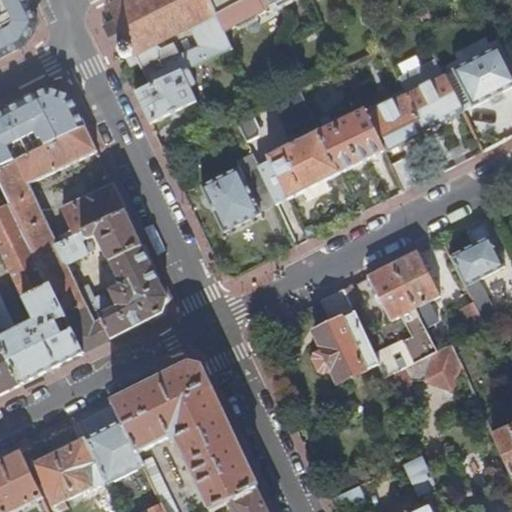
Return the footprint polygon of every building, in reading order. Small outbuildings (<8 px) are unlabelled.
[(0,0),(0,59),(23,47),(37,24),(30,10),(25,0),(0,0)] [(120,57),(130,59),(134,68),(143,64),(153,87),(209,61),(234,49),(226,32),(211,0),(126,0),(112,7),(120,24),(128,40),(115,46),(120,57)] [(211,0),(226,32),(271,12),(296,0),(211,0)] [(497,20),(487,0),(485,0),(475,5),(485,26),(497,20)] [(128,40),(120,24),(108,31),(115,46),(128,40)] [(511,47),(511,48),(503,51),(502,48),(457,71),(476,107),(511,88),(511,47)] [(138,94),(153,126),(200,103),(193,90),(203,85),(200,78),(214,71),(209,61),(153,87),(138,94)] [(353,80),(359,93),(368,88),(356,62),(347,67),(353,80)] [(353,80),(347,67),(337,71),(342,85),(353,80)] [(408,96),(426,132),(466,112),(447,76),(408,96)] [(292,129),(315,118),(301,88),(278,100),(292,129)] [(0,170),(87,128),(73,98),(48,90),(32,99),(12,109),(0,114),(0,170)] [(370,116),(387,151),(426,132),(408,96),(370,116)] [(322,132),(342,174),(387,151),(370,116),(367,109),(322,132)] [(254,111),(238,119),(250,142),(263,136),(264,130),(254,111)] [(87,128),(0,170),(0,179),(12,205),(36,257),(128,214),(115,188),(65,212),(74,233),(57,241),(30,185),(99,152),(87,128)] [(279,203),(280,205),(342,174),(322,132),(271,157),(273,161),(261,167),(279,203)] [(394,165),(407,193),(421,185),(407,158),(394,165)] [(263,211),(279,203),(261,167),(259,163),(244,170),(243,168),(204,187),(227,233),(264,214),(263,211)] [(0,210),(0,250),(35,324),(19,333),(13,335),(7,324),(10,322),(11,315),(1,296),(0,295),(0,340),(1,341),(23,386),(46,375),(84,356),(73,334),(64,338),(58,324),(66,321),(36,257),(12,205),(0,210)] [(121,337),(164,315),(166,307),(168,300),(128,214),(36,257),(66,321),(73,334),(84,356),(121,337)] [(200,227),(208,243),(222,237),(214,220),(200,227)] [(306,229),(312,240),(320,236),(315,225),(306,229)] [(478,246),(454,258),(469,288),(508,268),(487,226),(472,234),(478,246)] [(443,297),(420,253),(396,265),(428,329),(441,322),(432,303),(443,297)] [(428,329),(396,265),(371,278),(395,323),(408,315),(422,346),(412,350),(411,347),(380,362),(381,366),(387,379),(397,374),(407,369),(440,353),(428,329)] [(346,290),(324,301),(333,321),(356,311),(346,290)] [(484,293),(474,298),(477,304),(484,318),(493,313),(484,293)] [(476,336),(490,329),(484,318),(477,304),(463,310),(476,336)] [(490,329),(500,324),(493,313),(484,318),(490,329)] [(381,366),(380,362),(358,315),(318,333),(325,351),(318,354),(316,359),(322,372),(327,374),(335,371),(341,384),(381,366)] [(13,335),(19,333),(13,321),(10,322),(7,324),(13,335)] [(0,397),(23,386),(1,341),(0,341),(0,397)] [(454,346),(440,353),(407,369),(412,380),(427,381),(454,390),(463,365),(454,346)] [(232,432),(203,371),(191,368),(142,393),(116,406),(139,456),(174,438),(178,439),(212,511),(221,507),(259,489),(232,432)] [(387,379),(402,412),(413,408),(397,374),(387,379)] [(139,456),(116,406),(97,416),(81,424),(98,463),(109,486),(145,467),(142,463),(139,456)] [(81,424),(74,427),(83,444),(57,457),(77,498),(102,485),(97,474),(90,477),(86,470),(98,463),(81,424)] [(511,430),(497,438),(511,471),(511,430)] [(0,465),(0,511),(21,511),(44,500),(21,454),(0,465)] [(57,457),(53,458),(36,467),(44,484),(47,483),(52,492),(51,497),(56,508),(60,506),(62,511),(69,508),(67,502),(77,498),(57,457)] [(429,501),(442,498),(424,458),(407,467),(421,497),(426,495),(429,501)] [(142,463),(145,467),(151,480),(166,511),(177,511),(151,459),(142,463)] [(115,498),(121,511),(166,511),(151,480),(115,498)] [(332,501),(336,511),(353,511),(370,504),(362,487),(332,501)] [(269,511),(259,489),(221,507),(223,511),(231,511),(234,511),(269,511)]
